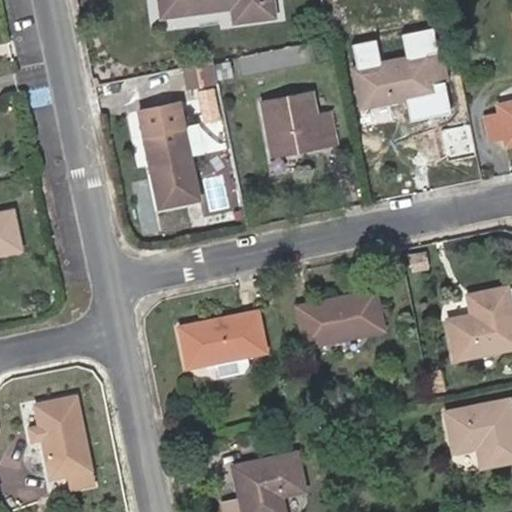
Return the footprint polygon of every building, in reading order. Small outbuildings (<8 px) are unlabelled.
[(160,0),(162,16),(232,8),(234,22),(272,17),(270,0),(160,0)] [(441,52),(352,69),(360,108),(433,93),(432,85),(447,82),(441,52)] [(210,65),(184,71),(188,88),(214,83),(210,65)] [(312,93),(262,102),(271,155),(335,144),(328,111),(318,113),(316,108),(326,106),(323,93),(313,95),(312,93)] [(511,101),(498,104),(500,113),(485,116),(489,139),(505,136),(507,144),(511,142),(511,101)] [(139,112),(158,206),(197,198),(189,158),(204,154),(198,125),(183,128),(178,104),(139,112)] [(222,120),(205,123),(208,142),(225,139),(222,120)] [(13,211),(0,213),(0,253),(21,250),(13,211)] [(511,308),(508,288),(467,296),(471,315),(448,319),(456,359),(511,347),(511,308)] [(375,290),(296,306),(304,347),(383,331),(375,290)] [(257,312),(179,327),(186,368),(215,362),(219,379),(242,375),(250,367),(247,355),(264,352),(257,312)] [(76,397),(36,405),(50,477),(69,473),(72,487),(93,484),(76,397)] [(511,413),(509,399),(446,412),(453,451),(476,447),(480,468),(511,461),(511,413)] [(297,453),(233,466),(239,500),(222,503),(224,511),(284,511),(281,495),(304,491),(297,453)]
